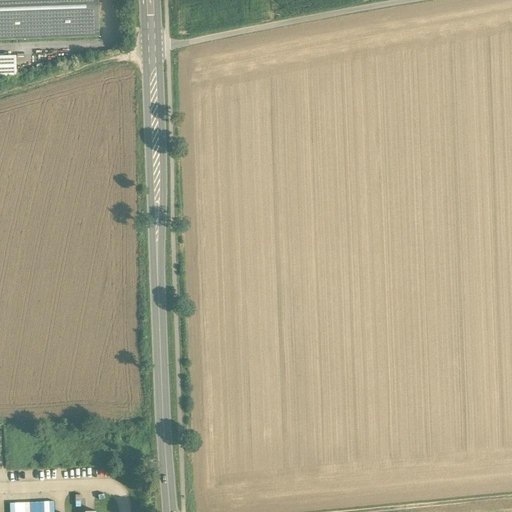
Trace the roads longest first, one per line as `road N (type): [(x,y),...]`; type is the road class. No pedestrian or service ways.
road 1 (secondary): [(168,511),(151,0)]
road 2 (track): [(350,511),(511,496)]
road 3 (track): [(0,93),(153,47)]
